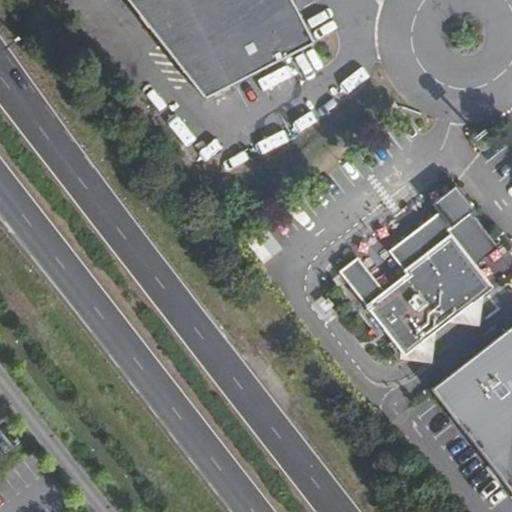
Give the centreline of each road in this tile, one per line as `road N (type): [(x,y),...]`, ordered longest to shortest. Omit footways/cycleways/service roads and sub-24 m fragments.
road 1 (primary): [(339,511),(0,75)]
road 2 (primary): [(0,184),(250,511)]
road 3 (residential): [(0,382),(103,511)]
